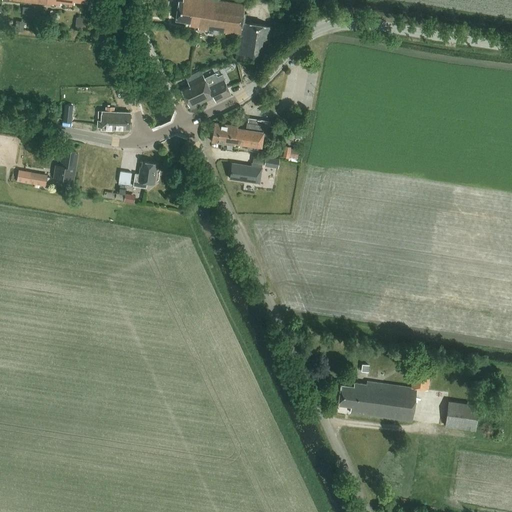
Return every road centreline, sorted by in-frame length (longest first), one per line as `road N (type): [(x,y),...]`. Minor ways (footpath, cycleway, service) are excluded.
road 1 (tertiary): [(369,511),(186,122)]
road 2 (tertiary): [(186,122),(241,97),(324,26),(350,22),(448,38)]
road 3 (tertiary): [(0,123),(125,144),(148,139)]
road 4 (unclassified): [(148,139),(108,50),(100,0)]
road 5 (unclassified): [(186,122),(147,37),(141,0)]
